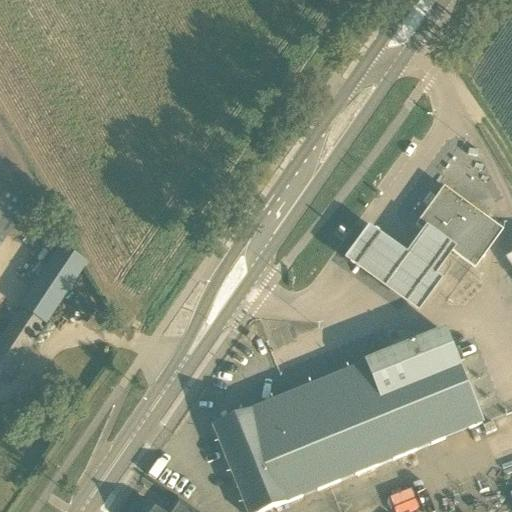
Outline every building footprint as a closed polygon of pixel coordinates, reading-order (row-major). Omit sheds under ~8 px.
[(0,185),(0,250),(30,205),(0,185)] [(473,268),(499,232),(444,192),(418,227),(424,232),(454,254),(473,268)] [(369,230),(345,261),(419,315),(443,282),(437,277),(454,254),(424,232),(406,257),(369,230)] [(0,370),(11,378),(86,265),(61,248),(0,338),(0,370)] [(458,370),(444,335),(443,333),(367,363),(382,401),(458,370)] [(267,511),(481,425),(458,370),(382,401),(367,363),(212,426),(246,511),(267,511)] [(180,511),(156,511),(155,511),(153,511),(192,511),(178,502),(177,503),(184,508),(180,511)]
